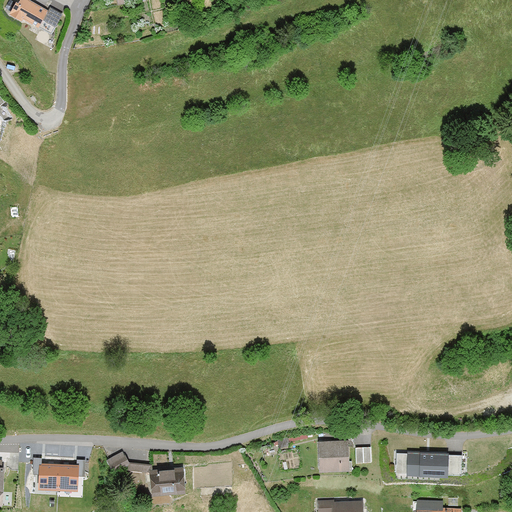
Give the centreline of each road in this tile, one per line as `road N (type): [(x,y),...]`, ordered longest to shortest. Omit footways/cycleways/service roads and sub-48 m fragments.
road 1 (residential): [(511,429),(456,436),(321,418),(224,442),(0,438)]
road 2 (residential): [(0,67),(31,112),(55,113),(65,46),(82,8),(66,0)]
